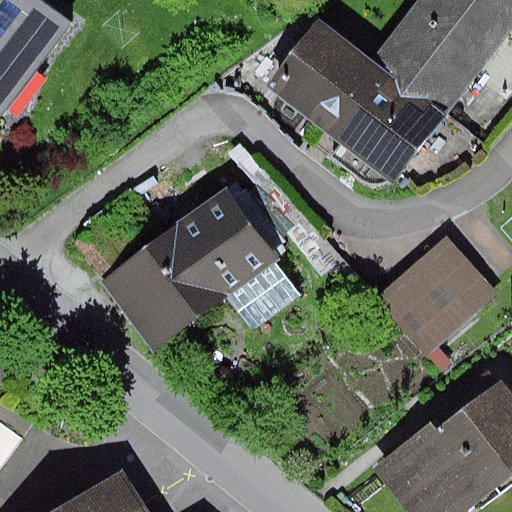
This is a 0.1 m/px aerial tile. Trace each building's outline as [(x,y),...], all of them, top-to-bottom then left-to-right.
[(89,28),(51,0),(0,0),(0,102),(22,118),(89,28)] [(481,119),(511,71),(511,0),(460,0),(412,75),(481,119)] [(436,194),(481,119),(412,75),(359,40),(312,106),(436,194)] [(256,198),(126,291),(175,360),(305,266),(256,198)] [(511,301),(470,242),(392,297),(435,357),(511,302),(511,301)] [(0,468),(45,406),(0,373),(0,468)] [(511,396),(400,463),(429,511),(488,511),(511,498),(511,396)] [(189,511),(154,459),(71,511),(189,511)]
